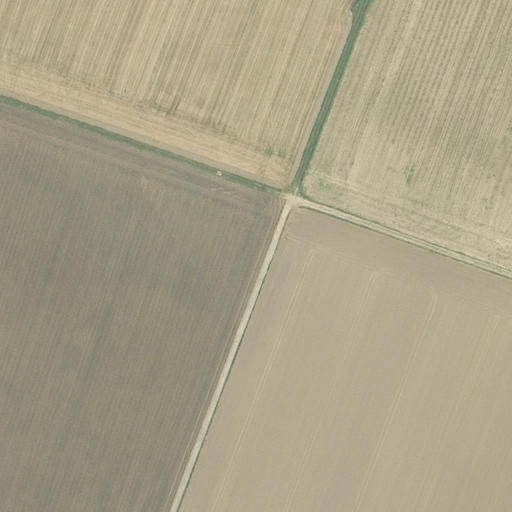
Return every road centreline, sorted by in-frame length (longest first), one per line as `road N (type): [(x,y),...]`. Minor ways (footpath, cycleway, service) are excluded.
road 1 (track): [(172,511),(365,0)]
road 2 (track): [(511,280),(0,105)]
